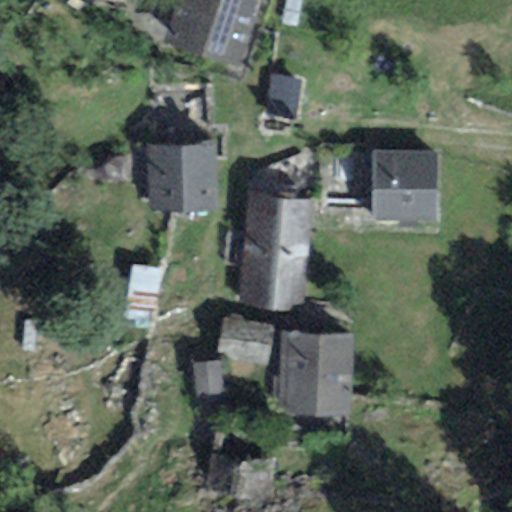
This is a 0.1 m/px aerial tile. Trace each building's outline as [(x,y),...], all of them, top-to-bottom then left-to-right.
[(238,69),(260,1),(257,0),(181,0),(166,47),(238,69)] [(300,79),(269,74),(263,117),(294,122),(300,79)] [(145,145),(149,213),(218,210),(215,141),(145,145)] [(371,151),(371,222),(397,222),(397,228),(416,228),(416,221),(434,221),(435,151),(371,151)] [(310,200),(246,195),(239,306),(303,310),(310,200)] [(267,365),(272,325),(222,316),(216,357),(267,365)] [(352,335),(279,332),(276,415),(348,418),(352,335)]
